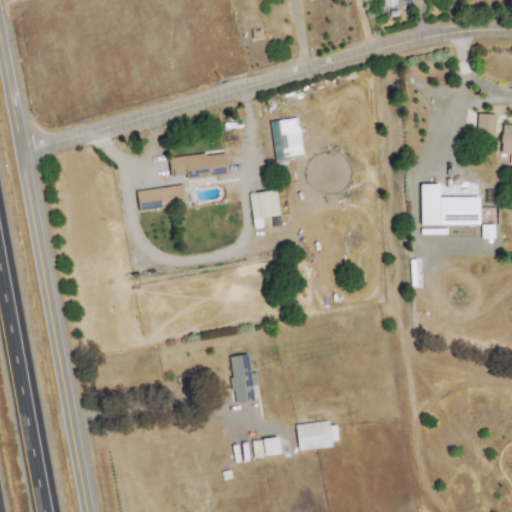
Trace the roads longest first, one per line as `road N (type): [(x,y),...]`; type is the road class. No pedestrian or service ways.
road 1 (residential): [(511,32),(396,43),(19,150)]
road 2 (residential): [(86,511),(0,42)]
road 3 (motorway): [(40,511),(0,288)]
